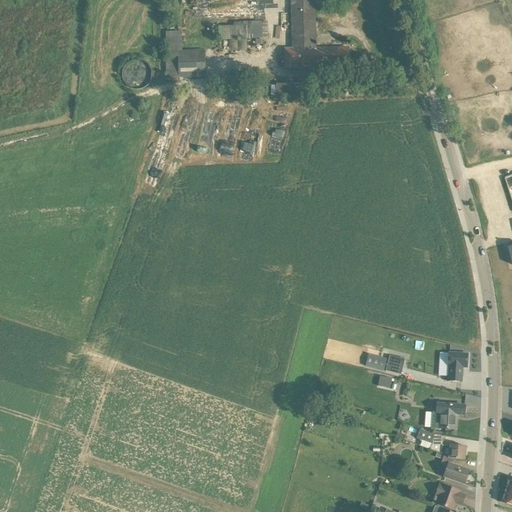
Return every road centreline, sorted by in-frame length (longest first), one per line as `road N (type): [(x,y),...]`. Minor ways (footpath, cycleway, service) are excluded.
road 1 (tertiary): [(486,511),(490,305),(477,240),(399,0)]
road 2 (track): [(225,511),(94,462)]
